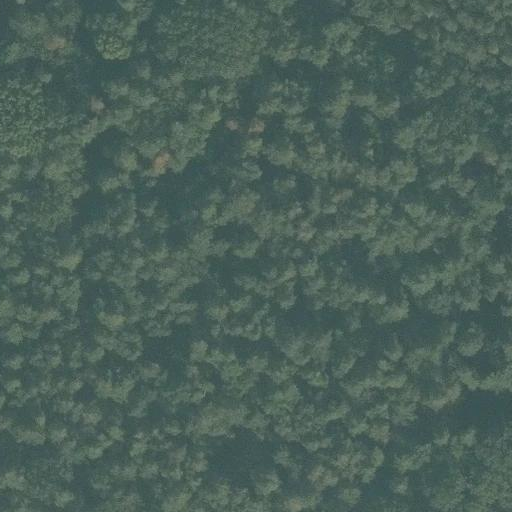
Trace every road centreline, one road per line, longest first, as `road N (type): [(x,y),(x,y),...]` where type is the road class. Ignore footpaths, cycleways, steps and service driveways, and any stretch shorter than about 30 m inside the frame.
road 1 (track): [(0,212),(269,0)]
road 2 (track): [(408,511),(511,426)]
